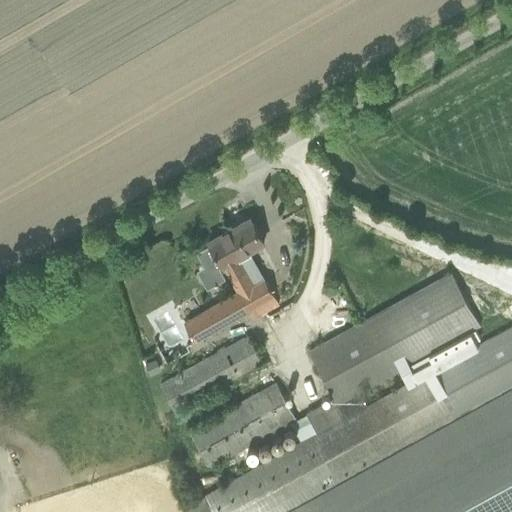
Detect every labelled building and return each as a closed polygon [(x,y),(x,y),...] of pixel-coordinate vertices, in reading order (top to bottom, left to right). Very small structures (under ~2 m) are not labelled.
[(264,241),(251,218),(209,241),(211,244),(197,252),(209,273),(224,265),(239,290),(185,321),(196,340),(249,310),(253,317),(280,302),(266,277),(255,283),(240,255),(264,241)] [(476,329),(482,326),(452,271),(310,349),(345,416),(205,494),(185,507),(186,511),(511,511),(511,325),(478,344),(417,377),(411,364),(476,329)] [(476,329),(436,351),(411,364),(417,377),(478,344),(476,341),(481,338),(476,329)] [(174,408),(263,359),(249,335),(161,383),(174,408)] [(150,375),(161,370),(155,358),(145,363),(150,375)] [(277,381),(190,428),(211,467),(298,419),(277,381)]
